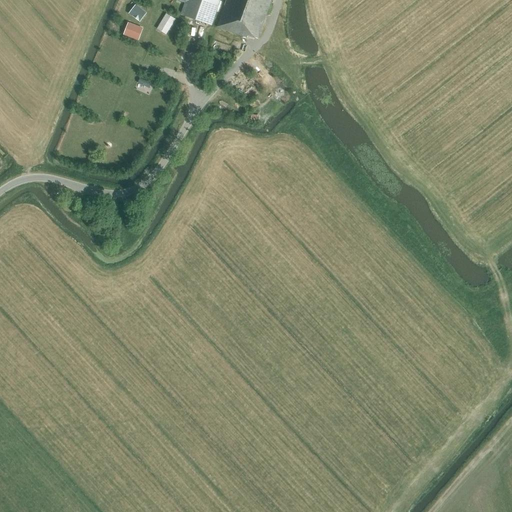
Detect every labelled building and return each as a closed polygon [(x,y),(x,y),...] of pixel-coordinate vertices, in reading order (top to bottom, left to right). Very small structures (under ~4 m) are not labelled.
[(211,25),(219,0),(185,0),(185,2),(181,15),(211,25)] [(226,0),(217,27),(247,38),(248,36),(258,39),(271,0),(226,0)] [(140,22),(146,14),(138,8),(132,16),(140,22)] [(175,20),(166,14),(159,26),(168,32),(175,20)] [(127,36),(138,40),(142,29),(132,25),(127,36)]
